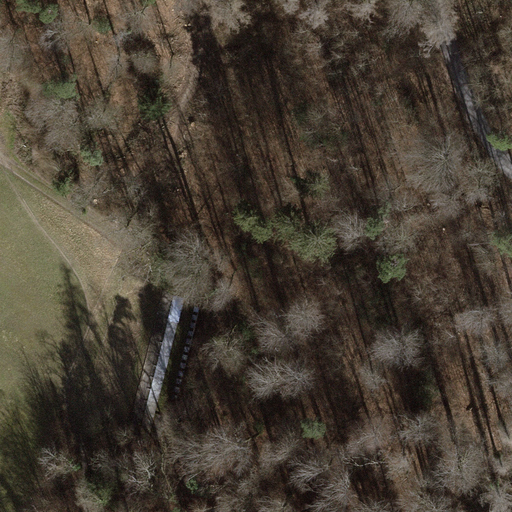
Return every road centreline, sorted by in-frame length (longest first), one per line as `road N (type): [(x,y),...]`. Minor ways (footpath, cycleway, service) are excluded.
road 1 (track): [(439,0),(457,61),(511,152)]
road 2 (track): [(0,167),(125,245)]
